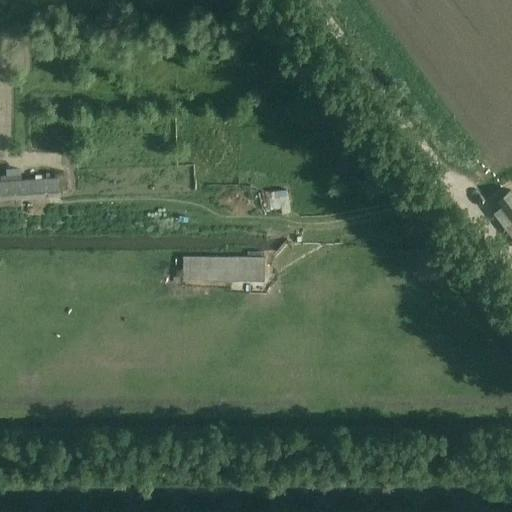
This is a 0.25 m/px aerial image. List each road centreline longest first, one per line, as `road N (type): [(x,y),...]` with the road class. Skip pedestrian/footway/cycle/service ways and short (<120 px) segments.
road 1 (track): [(511,266),(308,0)]
road 2 (track): [(280,271),(318,247),(325,229),(395,213),(445,179)]
